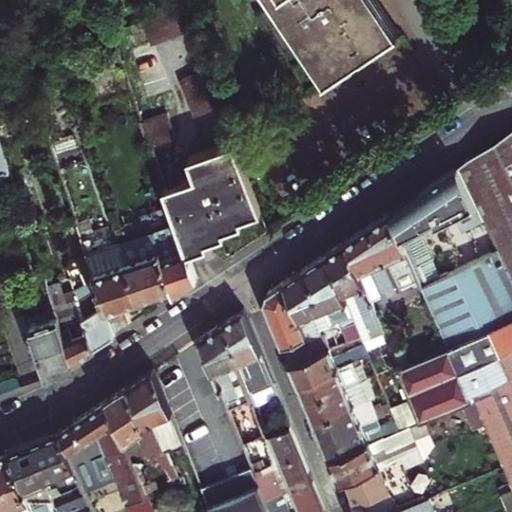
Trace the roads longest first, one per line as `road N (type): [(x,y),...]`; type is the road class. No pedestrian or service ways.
road 1 (residential): [(242,283),(511,104)]
road 2 (residential): [(0,426),(80,390),(242,283)]
road 3 (residential): [(335,511),(242,283)]
